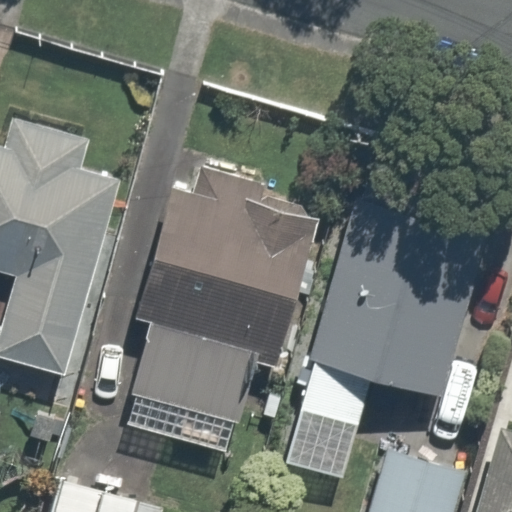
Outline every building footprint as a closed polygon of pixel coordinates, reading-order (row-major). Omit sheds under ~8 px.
[(84,123),(0,98),(0,257),(2,258),(0,266),(0,345),(64,364),(122,163),(76,150),(84,123)] [(313,194),(155,153),(117,299),(139,305),(118,386),(221,412),(237,349),(271,358),(313,194)] [(430,380),(473,212),(339,177),(269,446),(338,464),(364,363),(430,380)] [(511,511),(511,408),(491,403),(460,511),(511,511)] [(442,511),(458,456),(371,433),(349,511),(442,511)] [(143,511),(149,493),(45,467),(33,511),(143,511)]
